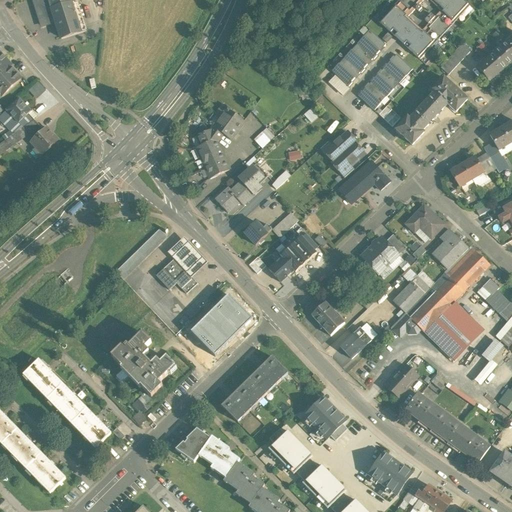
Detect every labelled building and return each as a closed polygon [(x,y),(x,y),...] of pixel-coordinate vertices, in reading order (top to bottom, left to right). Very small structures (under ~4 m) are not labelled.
[(48,0),(34,0),(43,27),(56,23),(52,9),(48,0)] [(48,0),(52,9),(71,3),(69,0),(48,0)] [(420,61),(469,7),(461,0),(400,0),(379,24),(399,42),(420,61)] [(76,1),(71,3),(81,33),(86,31),(76,1)] [(71,3),(52,9),(56,23),(61,39),(81,33),(71,3)] [(338,64),(332,71),(349,87),(352,84),(351,83),(360,73),(361,74),(364,70),(372,60),(373,61),(377,57),(376,56),(385,46),(369,31),(357,45),(360,48),(354,54),(351,51),(344,58),(347,61),(341,67),(338,64)] [(511,38),(478,68),(477,68),(489,83),(490,82),(489,82),(495,77),(496,78),(500,74),(500,73),(511,62),(511,38)] [(463,44),(455,52),(463,60),(471,51),(463,44)] [(455,52),(441,68),(448,75),(463,60),(455,52)] [(11,66),(0,53),(0,76),(10,67),(11,66)] [(361,92),(358,96),(374,111),(381,104),(379,102),(384,96),(387,98),(394,91),(391,88),(397,82),(399,84),(412,70),(397,56),(387,66),(386,65),(382,69),(383,70),(375,79),(374,78),(370,82),(371,83),(362,93),(361,92)] [(10,67),(0,76),(0,95),(1,97),(21,79),(10,67)] [(435,93),(410,120),(408,118),(396,131),(412,146),(424,133),(422,132),(447,105),(456,113),(467,100),(444,79),(432,91),(435,93)] [(29,90),(37,99),(45,92),(37,83),(29,90)] [(31,112),(19,100),(7,111),(19,124),(28,115),(31,112)] [(224,113),(211,132),(210,131),(197,137),(201,147),(197,149),(211,179),(229,171),(217,143),(222,135),(230,141),(244,122),(231,113),(232,110),(227,107),(223,112),(224,113)] [(392,111),(387,107),(379,115),(384,119),(392,111)] [(305,114),(312,123),(319,116),(312,108),(305,114)] [(19,124),(7,111),(1,116),(17,133),(22,129),(23,128),(19,124)] [(396,115),(392,111),(384,119),(388,123),(396,115)] [(34,121),(28,115),(19,124),(23,128),(34,121)] [(400,119),(396,115),(388,123),(392,128),(400,119)] [(44,131),(34,121),(23,128),(22,129),(26,135),(32,142),(44,131)] [(511,122),(502,129),(511,144),(511,143),(511,122)] [(17,133),(0,144),(0,155),(18,143),(17,141),(26,135),(22,129),(17,133)] [(58,141),(46,129),(44,131),(32,142),(31,143),(36,149),(42,156),(58,141)] [(274,137),(266,129),(262,133),(270,141),(274,137)] [(511,144),(502,129),(490,136),(494,143),(492,144),(495,150),(497,149),(499,151),(511,144)] [(333,146),(325,153),(326,154),(330,158),(332,156),(336,160),(334,161),(339,166),(336,168),(341,173),(342,174),(349,167),(364,154),(354,144),(356,142),(348,133),(333,146)] [(329,141),(318,151),(323,157),(326,154),(325,153),(333,146),(329,141)] [(495,150),(492,144),(484,149),(487,154),(492,163),(493,165),(496,170),(496,169),(499,173),(509,167),(499,151),(497,149),(495,150)] [(42,156),(36,149),(33,151),(39,158),(42,156)] [(289,153),(291,161),(302,158),(300,150),(289,153)] [(487,154),(478,160),(485,170),(493,165),(492,163),(487,154)] [(475,158),(463,165),(472,181),(484,173),(483,171),(485,170),(478,160),(476,161),(475,158)] [(372,162),(339,192),(351,205),(360,196),(358,194),(372,182),(381,191),(390,183),(372,162)] [(268,177),(256,165),(252,169),(263,181),(268,177)] [(472,181),(463,165),(450,173),(460,188),(472,181)] [(349,167),(342,174),(341,173),(340,174),(344,179),(353,171),(349,167)] [(252,169),(240,180),(243,182),(255,196),(262,190),(258,186),(263,181),(252,169)] [(281,178),(272,186),(276,190),(284,182),(281,178)] [(243,182),(232,193),(229,190),(217,202),(228,214),(240,203),(243,207),(255,196),(243,182)] [(487,206),(476,211),(479,217),(490,211),(487,206)] [(444,226),(424,207),(406,225),(414,233),(420,228),(431,239),(444,226)] [(504,210),(499,213),(502,218),(500,219),(502,223),(510,219),(504,210)] [(290,213),(271,230),(279,238),(298,221),(290,213)] [(256,223),(244,234),(255,246),(267,235),(266,234),(271,230),(267,225),(262,229),(256,223)] [(159,230),(115,273),(123,281),(167,238),(159,230)] [(448,230),(440,238),(445,244),(453,235),(448,230)] [(307,235),(302,239),(314,252),(318,248),(307,235)] [(406,248),(393,235),(385,243),(398,256),(406,248)] [(468,249),(453,235),(445,244),(437,252),(444,259),(441,263),(448,270),(468,249)] [(279,255),(283,259),(294,271),(296,273),(316,254),(314,252),(302,239),(300,236),(279,255)] [(327,243),(319,236),(315,240),(323,248),(327,243)] [(175,260),(192,278),(208,264),(184,239),(169,253),(175,260)] [(385,243),(381,239),(362,257),(379,275),(398,256),(385,243)] [(421,247),(412,255),(417,260),(426,252),(421,247)] [(470,248),(468,250),(468,249),(448,270),(445,274),(450,278),(470,258),(475,252),(470,248)] [(489,266),(475,252),(470,258),(484,272),(489,266)] [(249,266),(257,275),(266,267),(258,258),(249,266)] [(470,258),(450,278),(464,292),(484,272),(470,258)] [(294,271),(283,259),(270,270),(281,283),(294,271)] [(188,274),(175,260),(163,270),(176,284),(188,274)] [(176,284),(163,270),(156,277),(169,291),(176,284)] [(418,277),(430,289),(431,288),(434,285),(422,273),(418,277)] [(188,274),(176,284),(186,295),(198,285),(192,278),(188,274)] [(434,285),(431,288),(435,293),(450,307),(451,305),(464,292),(450,278),(445,274),(434,285)] [(430,289),(418,277),(412,283),(424,295),(430,289)] [(499,289),(490,280),(477,293),(486,302),(499,289)] [(412,283),(393,302),(405,314),(424,295),(412,283)] [(375,301),(362,288),(354,296),(367,309),(375,301)] [(424,295),(405,314),(410,319),(435,293),(431,288),(430,289),(424,295)] [(435,293),(410,319),(414,322),(414,323),(421,329),(424,333),(450,307),(435,293)] [(191,333),(215,358),(253,321),(229,297),(191,333)] [(325,304),(312,316),(331,336),(344,324),(325,304)] [(450,307),(424,333),(453,361),(480,333),(451,305),(450,307)] [(128,333),(104,309),(78,334),(89,345),(99,336),(112,349),(116,345),(120,349),(123,347),(125,349),(128,346),(122,339),(128,333)] [(410,319),(405,314),(391,329),(391,330),(392,329),(400,337),(405,332),(408,335),(416,334),(421,329),(414,323),(414,322),(410,319)] [(511,347),(511,318),(497,337),(511,349),(511,347)] [(360,329),(353,335),(340,347),(352,359),(372,341),(360,329)] [(129,347),(126,350),(125,349),(123,347),(120,349),(111,357),(151,398),(162,387),(159,383),(176,367),(167,358),(161,364),(157,360),(153,364),(146,356),(149,353),(146,349),(152,343),(143,334),(129,347)] [(482,356),(490,363),(491,362),(502,348),(494,341),(482,356)] [(272,357),(222,407),(238,423),(288,374),(272,357)] [(111,434),(39,361),(24,376),(96,449),(111,434)] [(475,381),(480,386),(496,367),(491,362),(490,363),(475,381)] [(405,366),(386,387),(398,398),(417,377),(418,377),(406,366),(405,366)] [(511,389),(501,404),(511,411),(511,389)] [(462,452),(464,453),(475,438),(416,396),(405,411),(420,421),(418,424),(459,455),(462,452)] [(138,399),(133,404),(143,415),(148,410),(138,399)] [(346,422),(324,399),(305,417),(327,440),(331,437),(343,425),(346,422)] [(142,425),(148,419),(140,411),(133,417),(142,425)] [(65,479),(0,412),(0,443),(49,494),(65,479)] [(348,430),(343,425),(331,437),(336,442),(348,430)] [(125,438),(116,429),(113,433),(121,442),(125,438)] [(197,430),(186,440),(187,441),(185,444),(183,443),(175,451),(194,464),(199,457),(198,457),(211,439),(197,430)] [(269,440),(274,445),(284,435),(279,430),(269,440)] [(291,472),(294,475),(296,474),(310,460),(312,457),(287,432),(284,435),(274,445),(269,450),(291,472)] [(239,460),(227,452),(229,449),(212,438),(211,439),(198,457),(199,457),(213,467),(211,469),(226,480),(237,463),(239,460)] [(489,449),(475,438),(464,453),(478,464),(489,449)] [(511,458),(504,453),(490,473),(508,486),(511,480),(511,458)] [(412,475),(384,454),(369,476),(397,496),(412,475)] [(318,468),(310,460),(296,474),(304,482),(318,468)] [(254,476),(237,463),(226,480),(224,483),(238,493),(236,495),(251,506),(262,489),(265,486),(253,478),(254,476)] [(304,482),(302,484),(327,510),(344,494),(346,492),(321,466),(304,482)] [(440,494),(424,483),(415,497),(420,500),(418,503),(424,506),(425,504),(428,505),(426,508),(429,510),(431,507),(440,494)] [(279,501),(262,489),(251,506),(249,509),(253,511),(289,511),(277,504),(279,501)] [(415,493),(410,490),(403,500),(408,504),(415,493)] [(343,511),(352,503),(344,494),(330,508),(333,511),(343,511)] [(444,511),(452,502),(440,494),(431,507),(436,511),(434,511),(444,511)] [(365,511),(355,501),(343,511),(365,511)]
